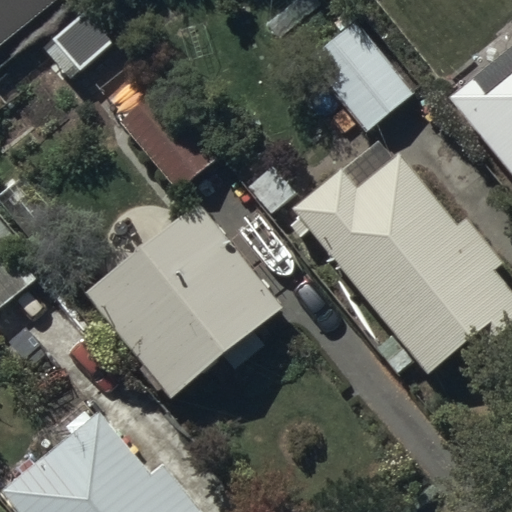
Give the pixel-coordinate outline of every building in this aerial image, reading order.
[(0,0),(0,36),(44,0),(0,0)] [(56,37),(46,46),(67,69),(76,60),(81,65),(115,34),(86,3),(53,34),(56,37)] [(360,21),(313,58),(369,128),(416,91),(360,21)] [(511,47),(455,95),(511,162),(511,47)] [(157,88),(121,119),(179,186),(215,155),(157,88)] [(343,161),(292,201),(430,374),(511,309),(511,285),(494,263),(502,256),(467,212),(457,220),(399,148),(358,180),(343,161)] [(284,301),(197,197),(89,285),(172,388),(284,301)] [(0,307),(41,275),(0,224),(0,307)] [(102,411),(5,489),(23,511),(204,511),(166,466),(154,475),(102,411)]
